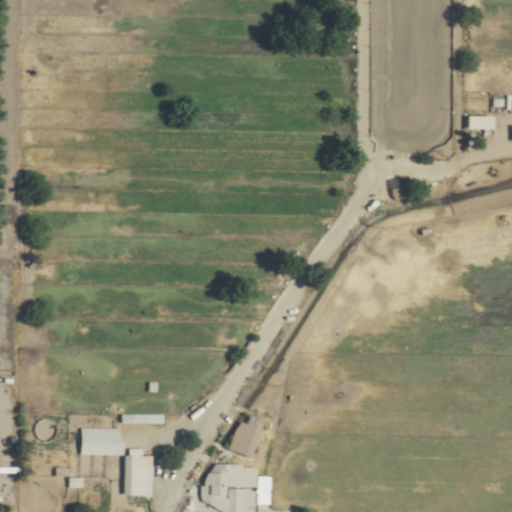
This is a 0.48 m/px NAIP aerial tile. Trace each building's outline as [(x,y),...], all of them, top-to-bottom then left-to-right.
[(468,128),(494,128),(494,115),(468,115),(468,128)] [(409,196),(406,185),(390,188),(393,199),(409,196)] [(228,449),(250,457),(265,419),(249,413),(245,423),(238,421),(228,449)] [(118,428),(80,427),(80,453),(123,454),(123,441),(118,440),(118,428)] [(123,495),(149,495),(151,455),(141,455),(141,448),(124,448),(123,495)] [(251,511),(273,511),(279,511),(284,511),(285,509),(268,507),(271,476),(256,475),(257,467),(243,466),(242,465),(221,462),(206,470),(205,483),(200,486),(198,506),(245,511),(251,511)]
